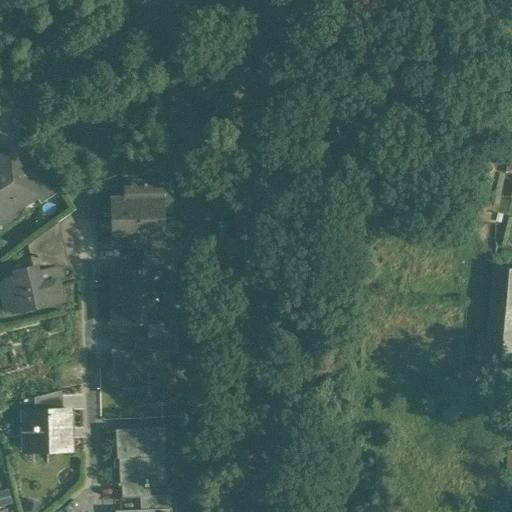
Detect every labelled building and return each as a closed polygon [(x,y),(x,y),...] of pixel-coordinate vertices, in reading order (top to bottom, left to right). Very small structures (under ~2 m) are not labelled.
[(150,152),(122,173),(130,183),(130,182),(159,181),(159,163),(150,152)] [(7,153),(0,158),(0,213),(14,205),(15,207),(33,195),(34,194),(20,173),(7,153)] [(60,190),(40,160),(20,173),(34,194),(33,195),(39,203),(60,190)] [(159,181),(130,182),(130,183),(130,187),(122,187),(123,197),(109,197),(109,219),(160,218),(159,181)] [(160,218),(109,219),(110,245),(140,245),(161,244),(161,243),(160,218)] [(54,223),(26,244),(31,266),(33,266),(34,272),(58,266),(59,268),(64,266),(54,223)] [(179,242),(161,243),(161,244),(140,245),(140,257),(172,256),(180,256),(179,242)] [(511,250),(496,249),(495,267),(511,268),(511,250)] [(172,256),(140,257),(141,271),(160,270),(160,271),(173,271),(172,256)] [(58,266),(34,272),(33,266),(31,266),(12,270),(14,276),(5,278),(13,312),(59,301),(57,289),(55,278),(61,277),(59,268),(58,266)] [(511,268),(495,267),(487,359),(511,360),(511,268)] [(141,271),(110,271),(111,294),(156,293),(155,283),(159,283),(160,282),(160,271),(160,270),(141,271)] [(156,293),(111,294),(111,323),(133,322),(134,324),(143,324),(145,322),(156,322),(156,320),(156,306),(160,306),(161,305),(161,293),(156,293)] [(174,320),(156,320),(156,322),(145,322),(146,337),(160,336),(174,336),(174,320)] [(146,337),(132,337),(132,338),(134,338),(134,350),(155,350),(155,351),(160,351),(160,336),(146,337)] [(134,350),(112,351),(113,385),(125,385),(125,388),(138,402),(139,405),(169,404),(168,351),(160,351),(155,351),(155,350),(134,350)] [(60,390),(32,397),(33,411),(60,410),(60,390)] [(33,411),(24,411),(24,427),(30,426),(31,451),(67,450),(66,410),(60,410),(33,411)] [(161,427),(114,429),(115,458),(117,458),(118,483),(117,483),(117,485),(120,485),(147,484),(163,483),(162,456),(163,456),(161,427)] [(147,484),(120,485),(120,497),(140,496),(140,498),(148,497),(147,484)] [(140,496),(120,497),(121,511),(140,511),(140,498),(140,496)] [(148,497),(140,498),(140,511),(166,511),(166,496),(148,497)] [(35,511),(38,503),(26,500),(23,511),(35,511)]
